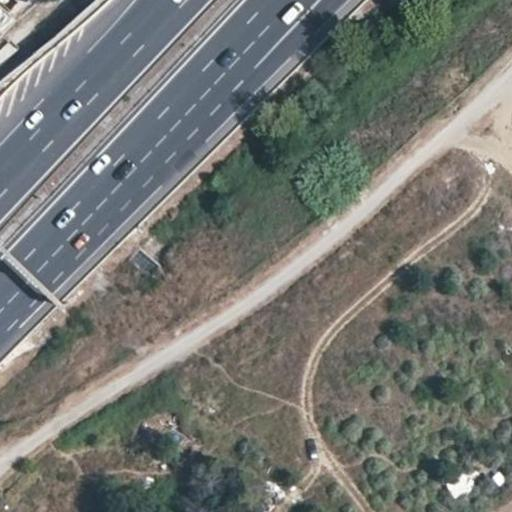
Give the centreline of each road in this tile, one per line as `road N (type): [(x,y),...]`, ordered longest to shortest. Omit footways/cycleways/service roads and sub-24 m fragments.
road 1 (track): [(511,75),(271,285),(0,469)]
road 2 (motorway): [(0,296),(274,3)]
road 3 (motorway): [(174,0),(0,183)]
